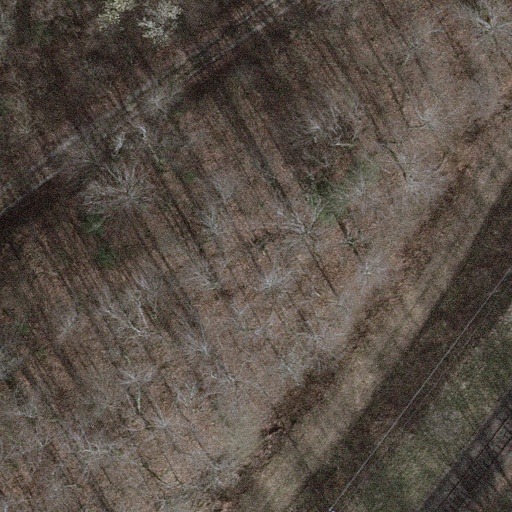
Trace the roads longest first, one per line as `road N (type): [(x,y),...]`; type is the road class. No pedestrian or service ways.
road 1 (track): [(267,511),(412,337),(511,168)]
road 2 (track): [(0,205),(293,0)]
